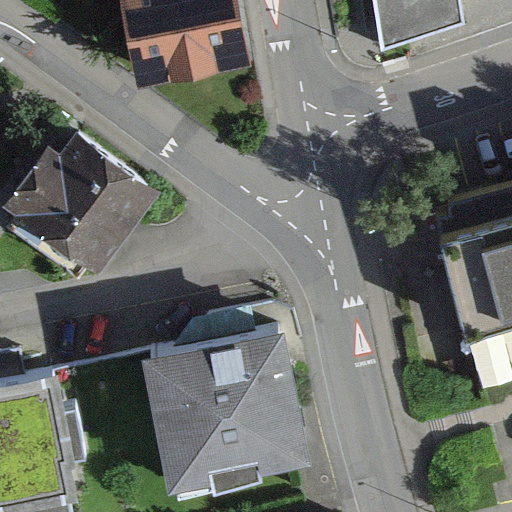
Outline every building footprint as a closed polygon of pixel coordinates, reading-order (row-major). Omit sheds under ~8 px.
[(245,43),(237,0),(133,0),(144,61),(245,43)] [(376,0),(382,35),(462,24),(460,8),(458,0),(376,0)] [(137,180),(59,125),(6,201),(84,256),(137,180)] [(511,210),(425,232),(449,330),(511,315),(511,210)] [(298,435),(276,320),(154,344),(177,459),(298,435)] [(0,511),(74,511),(50,372),(0,380),(0,511)]
